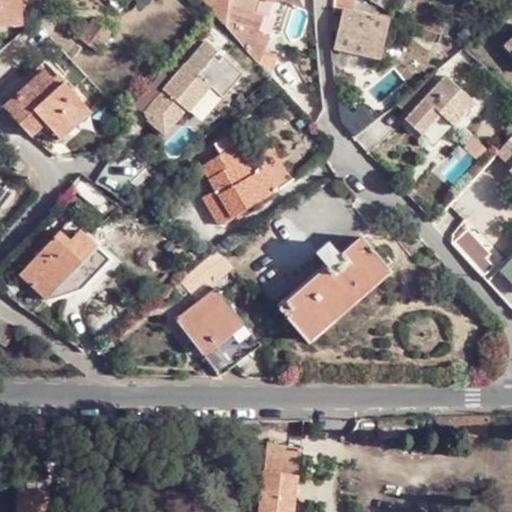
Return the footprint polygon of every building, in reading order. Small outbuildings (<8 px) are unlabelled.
[(9,11),(21,10),(20,0),(0,0),(0,30),(10,29),(9,11)] [(106,0),(116,12),(129,0),(106,0)] [(224,20),(226,6),(226,0),(196,0),(208,12),(223,29),(224,20)] [(226,0),(226,6),(238,9),(243,11),(246,0),(266,0),(272,1),(272,0),(226,0)] [(333,0),(332,16),(341,19),(341,12),(348,13),(353,0),(333,0)] [(232,28),(238,9),(226,6),(224,20),(232,28)] [(10,29),(15,29),(21,29),(22,22),(21,10),(9,11),(10,29)] [(382,21),(348,13),(341,12),(341,19),(334,54),(374,61),(382,21)] [(95,18),(78,38),(92,50),(109,31),(95,18)] [(223,29),(251,59),(258,52),(232,28),(224,20),(223,29)] [(205,41),(141,112),(147,117),(145,119),(162,134),(184,109),(186,112),(208,86),(221,98),(242,75),(222,56),(218,62),(213,57),(217,52),(205,41)] [(55,84),(61,79),(50,67),(44,71),(55,84)] [(44,71),(3,109),(30,138),(44,126),(49,132),(67,116),(74,124),(89,111),(61,79),(55,84),(44,71)] [(445,78),(436,86),(407,118),(404,122),(420,137),(439,117),(452,130),(474,106),(445,78)] [(436,86),(429,79),(396,107),(407,118),(436,86)] [(67,116),(49,132),(56,139),(74,124),(67,116)] [(377,120),(363,131),(374,144),(388,132),(377,120)] [(511,138),(497,155),(511,168),(511,138)] [(237,151),(204,175),(217,196),(207,203),(224,230),(281,192),(264,169),(253,176),(237,151)] [(69,224),(18,277),(45,302),(95,250),(69,224)] [(328,268),(278,312),(309,347),(394,273),(364,238),(341,257),(331,246),(318,256),(328,268)] [(468,247),(463,252),(482,273),(487,267),(468,247)] [(511,257),(497,274),(511,287),(511,257)] [(177,325),(203,357),(244,324),(219,292),(177,325)] [(15,330),(0,319),(0,328),(12,335),(15,330)] [(220,379),(262,345),(261,343),(244,324),(203,357),(220,379)] [(0,342),(4,346),(12,335),(0,328),(0,342)] [(298,511),(311,451),(275,445),(263,511),(298,511)] [(49,511),(48,492),(14,493),(15,511),(49,511)]
